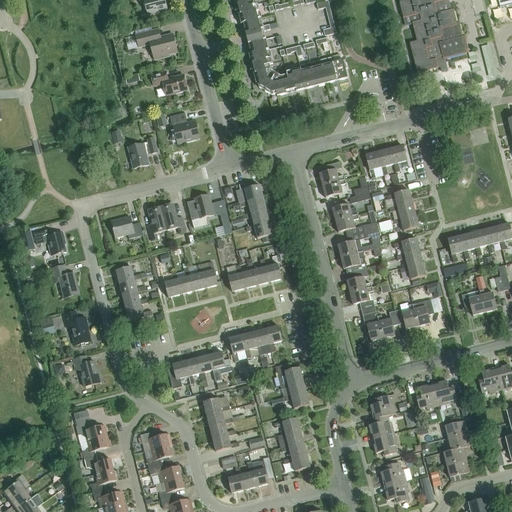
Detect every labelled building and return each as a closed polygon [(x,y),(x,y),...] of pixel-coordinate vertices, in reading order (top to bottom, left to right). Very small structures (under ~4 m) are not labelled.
[(148,15),(167,10),(164,0),(140,0),(140,2),(144,1),(148,15)] [(300,66),(301,69),(286,73),(287,76),(281,77),(271,71),(270,66),(273,65),(266,37),(264,32),(270,30),(269,26),(263,27),(258,5),(255,6),(253,0),(234,0),(241,25),(243,24),(247,42),(251,55),(248,55),(256,84),(257,84),(259,88),(272,96),(277,95),(277,97),(347,79),(343,61),(322,66),(320,61),(300,66)] [(450,12),(448,3),(447,0),(403,0),(404,2),(400,3),(405,26),(413,24),(417,42),(410,44),(417,73),(441,67),(442,73),(447,72),(444,59),(468,53),(464,38),(462,39),(458,24),(456,25),(452,11),(450,12)] [(511,0),(497,0),(500,9),(511,5),(511,0)] [(329,8),(328,2),(316,5),(318,11),(325,9),(329,8)] [(323,31),(324,37),(336,34),(335,28),(330,29),(323,31)] [(173,35),(160,38),(158,30),(135,36),(138,48),(150,45),(154,61),(169,57),(168,56),(178,54),(173,35)] [(326,39),(321,40),(322,45),(322,44),(324,52),(329,51),(326,39)] [(483,46),(491,77),(499,75),(491,44),(483,46)] [(166,97),(187,91),(183,76),(167,80),(166,72),(151,76),(154,87),(163,85),(166,97)] [(138,75),(131,77),(133,84),(140,82),(138,75)] [(178,144),(199,139),(195,123),(188,125),(185,114),(170,118),(173,129),(174,129),(178,144)] [(159,128),(167,126),(164,115),(156,117),(159,128)] [(114,145),(122,143),(120,132),(111,134),(114,145)] [(146,156),(158,153),(154,139),(147,141),(148,144),(128,149),(133,170),(149,166),(146,156)] [(403,147),(390,150),(394,165),(393,166),(396,174),(400,173),(398,164),(407,162),(403,147)] [(394,165),(390,150),(378,153),(382,168),(381,169),(383,177),(388,176),(385,168),(393,166),(394,165)] [(382,168),(378,153),(366,157),(369,171),(369,172),(371,180),(375,179),(373,171),(381,169),(382,168)] [(322,187),(344,181),(343,177),(338,178),(336,171),(341,169),(340,163),(326,167),(328,173),(319,175),(322,187)] [(345,185),(344,181),(322,187),(325,199),(343,194),(340,186),(345,185)] [(240,191),(236,192),(239,204),(240,204),(248,202),(248,203),(263,199),(260,186),(256,187),(254,182),(239,186),(240,191)] [(355,197),(369,194),(367,188),(354,191),(355,197)] [(395,199),(397,207),(397,208),(412,204),(409,191),(394,195),(386,197),(387,201),(395,199)] [(382,193),(371,195),(376,212),(381,211),(378,201),(383,200),(382,193)] [(355,197),(351,199),(352,205),(357,203),(370,200),(369,194),(355,197)] [(199,220),(216,216),(215,213),(214,208),(212,208),(209,196),(194,200),(195,202),(187,204),(192,222),(199,220)] [(248,203),(248,202),(240,204),(241,208),(249,206),(251,214),(251,215),(266,211),(263,199),(248,203)] [(398,211),(400,219),(400,220),(416,216),(412,204),(397,208),(397,207),(389,209),(390,213),(398,211)] [(161,208),(167,232),(178,229),(179,234),(186,233),(182,218),(176,220),(173,205),(161,208)] [(349,205),(332,210),(335,222),(357,216),(356,212),(356,209),(351,210),(349,205)] [(156,234),(167,232),(161,208),(149,211),(153,226),(147,227),(151,242),(157,240),(156,234)] [(225,236),(232,235),(226,210),(219,212),(215,213),(216,216),(220,216),(222,227),(215,229),(217,238),(225,236)] [(251,214),(243,216),(239,217),(240,222),(252,218),(254,227),(269,223),(266,211),(251,215),(251,214)] [(359,220),(357,216),(335,222),(338,233),(356,229),(354,221),(359,220)] [(419,229),(416,216),(400,220),(400,219),(392,221),(393,226),(401,224),(404,233),(419,229)] [(129,240),(143,236),(140,224),(132,226),(130,218),(112,223),(116,239),(128,235),(129,240)] [(254,227),(246,229),(247,233),(255,231),(257,240),(272,236),(269,223),(254,227)] [(362,227),(364,233),(378,230),(376,224),(362,227)] [(511,235),(509,225),(497,228),(501,243),(500,243),(502,251),(506,250),(504,242),(511,240),(511,235)] [(501,243),(497,228),(485,231),(489,246),(488,247),(490,255),(494,253),(492,245),(500,243),(501,243)] [(20,232),(25,252),(36,249),(31,229),(20,232)] [(379,236),(378,230),(364,233),(365,239),(379,236)] [(34,234),(37,246),(48,243),(51,257),(66,253),(64,246),(66,245),(63,233),(49,237),(47,231),(34,234)] [(489,246),(485,231),(472,234),(476,249),(475,250),(477,258),(482,257),(480,249),(488,247),(489,246)] [(476,249),(472,234),(460,237),(464,253),(463,253),(465,261),(469,260),(467,252),(475,250),(476,249)] [(464,253),(460,237),(448,241),(451,256),(453,264),(457,263),(455,255),(463,253),(464,253)] [(405,256),(420,252),(416,240),(401,243),(393,245),(394,250),(402,247),(404,255),(405,256)] [(362,248),(360,241),(337,246),(340,258),(363,253),(379,249),(379,244),(362,248)] [(423,265),(420,252),(405,256),(404,255),(396,257),(397,262),(405,260),(407,268),(408,268),(423,265)] [(354,274),(367,270),(366,264),(361,266),(359,258),(364,257),(363,253),(340,258),(343,270),(352,268),(354,274)] [(167,255),(160,257),(161,263),(169,261),(167,255)] [(276,257),(272,258),(264,260),(266,268),(265,268),(269,284),(282,280),(278,266),(278,265),(276,257)] [(254,271),(253,272),(257,287),(269,284),(265,268),(266,268),(264,260),(260,261),(262,269),(254,271)] [(202,275),(206,290),(218,287),(214,272),(215,271),(212,263),(208,264),(210,272),(202,274),(202,275)] [(241,275),(245,290),(257,287),(253,272),(254,271),(252,263),(248,264),(250,273),(242,275),(241,275)] [(444,269),(446,278),(470,272),(468,264),(444,269)] [(426,277),(423,265),(408,268),(407,268),(399,270),(400,274),(409,272),(411,281),(426,277)] [(193,293),(206,290),(202,275),(202,274),(200,266),(196,267),(198,275),(190,277),(189,278),(193,293)] [(64,300),(80,296),(74,275),(66,277),(64,267),(50,270),(54,284),(60,283),(64,300)] [(241,275),(242,275),(240,267),(227,270),(229,278),(228,278),(232,293),(245,290),(241,275)] [(116,272),(119,284),(134,280),(135,281),(143,279),(142,275),(134,277),(131,268),(116,272)] [(181,296),(193,293),(189,278),(190,277),(188,269),(184,271),(186,279),(178,281),(177,281),(181,296)] [(369,277),(367,270),(354,274),(355,280),(347,282),(350,294),(372,288),(371,284),(366,286),(364,278),(369,277)] [(168,299),(181,296),(177,281),(178,281),(176,273),(172,274),(174,282),(165,284),(168,299)] [(29,291),(35,289),(31,274),(25,276),(29,291)] [(507,277),(501,279),(504,292),(510,290),(507,277)] [(504,292),(501,279),(495,280),(498,293),(504,292)] [(134,280),(119,284),(122,297),(138,293),(146,291),(145,287),(137,289),(135,281),(134,280)] [(438,283),(431,285),(433,292),(435,291),(437,298),(442,297),(438,283)] [(372,288),(350,294),(353,306),(359,304),(361,310),(375,307),(373,301),(370,301),(369,296),(374,295),(373,292),(372,288)] [(479,292),(485,314),(497,311),(492,294),(485,296),(483,291),(479,292)] [(467,295),(461,296),(465,310),(466,310),(471,308),(473,317),(485,314),(479,292),(475,293),(476,294),(476,298),(469,300),(468,296),(467,295)] [(138,293),(122,297),(126,309),(141,305),(141,306),(149,304),(148,299),(140,302),(138,293)] [(412,306),(418,328),(430,325),(428,316),(434,315),(430,301),(412,306)] [(141,305),(126,309),(129,321),(144,318),(152,316),(151,312),(143,314),(141,306),(141,305)] [(395,312),(398,326),(404,324),(406,331),(418,328),(412,306),(408,307),(409,312),(402,314),(401,311),(395,312)] [(361,310),(363,316),(365,327),(367,327),(371,343),(383,340),(377,318),(375,307),(361,310)] [(393,327),(398,326),(395,312),(389,314),(390,320),(383,322),(381,317),(377,318),(383,340),(395,337),(393,327)] [(75,347),(91,343),(86,326),(87,326),(85,319),(78,321),(75,313),(63,316),(66,329),(70,328),(75,347)] [(279,327),(266,330),(270,346),(269,346),(271,354),(275,353),(273,345),(282,342),(279,327)] [(259,357),(271,354),(269,346),(270,346),(266,330),(254,333),(258,349),(257,349),(259,357)] [(254,333),(242,337),(245,352),(247,360),(251,359),(249,351),(257,349),(258,349),(254,333)] [(237,354),(245,352),(242,337),(229,340),(233,355),(232,355),(234,363),(239,362),(237,354)] [(222,353),(209,356),(213,372),(212,372),(215,380),(215,383),(222,381),(219,370),(226,368),(222,353)] [(213,372),(209,356),(197,359),(201,375),(200,375),(204,389),(208,388),(204,374),(212,372),(213,372)] [(84,388),(102,384),(100,375),(98,376),(94,362),(88,364),(86,357),(72,361),(75,372),(80,371),(84,388)] [(192,377),(200,375),(201,375),(197,359),(185,363),(189,378),(188,378),(190,386),(194,385),(192,377)] [(185,363),(172,366),(176,381),(178,389),(182,388),(180,380),(188,378),(189,378),(185,363)] [(55,368),(57,375),(65,373),(63,366),(55,368)] [(288,385),(303,381),(300,369),(285,373),(283,366),(275,368),(278,379),(286,377),(288,385)] [(509,366),(495,370),(501,391),(511,388),(511,386),(511,372),(509,366)] [(489,394),(501,391),(495,370),(481,373),(483,379),(478,381),(482,394),(489,392),(489,394)] [(237,386),(247,383),(244,374),(235,377),(237,386)] [(306,394),(303,381),(288,385),(280,387),(281,391),(289,389),(291,397),(291,398),(306,394)] [(226,382),(216,384),(218,391),(228,389),(226,382)] [(447,382),(433,386),(438,407),(450,404),(449,402),(456,401),(453,387),(448,388),(447,382)] [(427,410),(438,407),(433,386),(419,389),(420,395),(416,397),(419,410),(426,408),(427,410)] [(309,406),(306,394),(291,398),(291,397),(283,399),(284,403),(292,401),(294,410),(309,406)] [(262,395),(255,397),(257,405),(264,404),(262,395)] [(388,417),(396,415),(393,403),(391,404),(389,397),(375,400),(377,405),(370,407),(374,421),(388,417)] [(467,407),(464,397),(458,399),(460,409),(467,407)] [(284,405),(283,399),(271,402),(272,408),(284,405)] [(219,400),(203,403),(207,416),(222,412),(222,413),(230,411),(229,407),(221,409),(219,400)] [(87,411),(74,415),(75,421),(89,418),(87,411)] [(207,416),(210,428),(225,424),(225,425),(240,421),(239,417),(224,421),(222,413),(222,412),(207,416)] [(404,414),(406,421),(414,419),(412,412),(404,414)] [(389,424),(388,417),(374,421),(375,425),(369,427),(372,441),(394,435),(391,423),(389,424)] [(285,436),(301,432),(298,419),(282,423),(274,425),(275,429),(283,427),(285,435),(285,436)] [(445,427),(448,440),(450,439),(451,439),(466,435),(466,436),(468,435),(465,422),(445,427)] [(210,428),(213,441),(228,437),(236,435),(235,431),(227,433),(225,425),(225,424),(210,428)] [(83,438),(85,437),(87,443),(107,437),(104,427),(89,430),(88,425),(76,428),(78,436),(81,436),(81,437),(83,438)] [(425,428),(417,430),(419,436),(426,435),(425,428)] [(304,444),(301,432),(285,436),(285,435),(277,437),(278,441),(286,439),(288,447),(289,448),(304,444)] [(169,447),(172,446),(169,435),(154,439),(152,433),(140,436),(142,445),(149,443),(151,451),(169,447)] [(397,447),(394,435),(372,441),(376,455),(382,453),(383,458),(397,454),(395,447),(397,447)] [(471,447),(468,435),(466,436),(466,435),(451,439),(450,439),(448,440),(451,452),(453,451),(454,452),(461,450),(464,449),(471,447)] [(87,443),(88,449),(87,449),(85,451),(85,452),(82,452),(84,461),(96,458),(95,452),(110,448),(107,437),(87,443)] [(228,437),(213,441),(216,453),(231,449),(231,450),(239,448),(238,443),(230,445),(228,437)] [(264,447),(262,438),(248,442),(250,450),(264,447)] [(30,462),(0,470),(0,482),(6,479),(6,476),(22,471),(30,467),(30,464),(44,460),(47,469),(52,467),(53,470),(57,469),(48,444),(40,447),(44,457),(30,461),(30,462)] [(307,457),(304,444),(289,448),(288,447),(280,449),(281,454),(290,452),(292,459),(292,460),(307,457)] [(148,470),(161,467),(159,461),(172,458),(169,447),(151,451),(153,459),(146,461),(148,470)] [(443,454),(447,466),(449,465),(449,466),(464,462),(467,462),(464,449),(461,450),(454,452),(453,451),(451,452),(443,454)] [(238,467),(235,457),(221,460),(223,470),(238,467)] [(310,469),(307,457),(292,460),(292,459),(283,462),(285,466),(293,464),(295,473),(310,469)] [(96,458),(84,461),(86,470),(90,469),(92,470),(94,470),(95,476),(113,471),(111,460),(98,464),(96,458)] [(269,485),(268,480),(273,479),(268,459),(263,460),(264,462),(259,463),(261,471),(253,473),(256,488),(269,485)] [(449,465),(447,466),(450,479),(470,474),(467,462),(464,462),(449,466),(449,465)] [(384,488),(406,482),(403,471),(401,471),(399,464),(386,467),(387,472),(381,474),(384,488)] [(244,491),(256,488),(253,473),(251,465),(247,466),(249,474),(241,476),(240,476),(244,491)] [(160,484),(164,483),(182,479),(179,468),(162,472),(161,467),(148,470),(151,478),(158,476),(160,484)] [(240,476),(241,476),(239,468),(235,469),(237,477),(228,479),(232,495),(244,491),(240,476)] [(116,482),(113,471),(95,476),(97,484),(90,486),(93,494),(105,491),(103,485),(116,482)] [(0,488),(0,490),(8,501),(23,491),(30,486),(24,478),(21,477),(5,488),(4,486),(0,488)] [(439,478),(432,480),(434,488),(441,486),(439,478)] [(185,490),(182,479),(164,483),(166,491),(159,493),(161,502),(173,499),(172,493),(185,490)] [(409,494),(406,482),(384,488),(388,502),(394,500),(395,505),(409,501),(407,494),(409,494)] [(425,507),(432,505),(427,489),(420,491),(425,507)] [(8,501),(15,511),(29,500),(23,491),(8,501)] [(95,503),(98,502),(100,510),(104,509),(124,504),(122,493),(106,497),(105,491),(93,494),(95,503)] [(173,499),(161,502),(163,510),(166,510),(167,510),(168,511),(171,511),(190,511),(193,511),(190,500),(175,504),(173,499)] [(468,504),(470,511),(488,511),(492,511),(489,499),(468,504)] [(29,500),(15,511),(31,511),(36,509),(29,500)]
